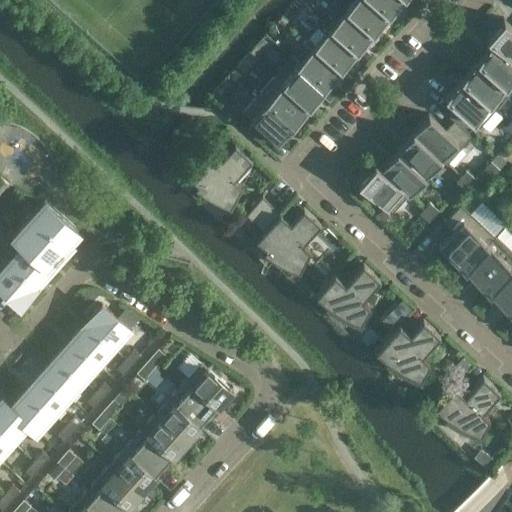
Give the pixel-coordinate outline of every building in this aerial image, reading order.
[(373,33),(389,15),(372,0),(353,0),(346,8),(339,1),(339,2),(373,33)] [(402,0),(372,0),(389,15),(402,0)] [(357,50),(373,33),(339,2),(333,7),(341,14),(330,26),(323,19),(323,20),(357,50)] [(486,35),(492,41),(511,58),(511,24),(503,16),(486,35)] [(341,68),(357,50),(323,20),(317,25),(325,32),(314,44),(307,37),(341,68)] [(325,86),(341,68),(307,37),(301,43),(309,50),(298,62),(291,55),(290,55),(325,86)] [(506,83),(511,76),(511,58),(492,41),(477,57),(506,83)] [(325,86),(290,55),(285,61),(293,68),(283,79),(275,73),(274,73),(309,104),(325,86)] [(511,89),(506,83),(477,57),(461,76),(496,107),(511,89)] [(309,104),(274,73),(259,91),(293,122),(309,104)] [(496,107),(461,76),(444,94),(479,126),(496,107)] [(293,122),(259,91),(242,110),(260,126),(274,139),(277,141),(293,122)] [(231,115),(236,109),(227,100),(221,106),(231,115)] [(411,132),(440,157),(446,163),(472,134),(454,118),(445,128),(428,113),(411,132)] [(247,122),(243,126),(266,148),(274,139),(260,126),(256,130),(247,122)] [(425,175),(440,157),(411,132),(396,149),(425,175)] [(233,177),(252,157),(235,142),(221,156),(211,146),(187,172),(201,184),(216,193),(232,200),(241,184),(233,177)] [(409,192),(425,175),(396,149),(380,166),(409,192)] [(491,160),(485,166),(494,174),(499,168),(491,160)] [(409,192),(380,166),(374,161),(357,180),(392,211),(409,192)] [(494,174),(485,166),(480,171),(489,179),(494,174)] [(466,169),(460,176),(469,184),(475,177),(466,169)] [(469,184),(460,176),(456,181),(465,189),(469,184)] [(0,183),(0,189),(2,191),(8,183),(4,179),(0,183)] [(264,226),(281,209),(264,193),(247,210),(264,226)] [(0,269),(0,285),(19,303),(67,249),(63,245),(78,228),(44,197),(12,233),(24,243),(0,269)] [(494,231),(506,220),(483,197),(472,208),(494,231)] [(430,201),(425,206),(434,214),(439,209),(430,201)] [(439,243),(464,267),(494,235),(460,202),(443,221),(452,229),(439,243)] [(0,219),(8,211),(1,204),(0,204),(0,219)] [(302,241),(320,222),(303,206),(290,220),(280,211),(255,236),(269,248),(284,257),(301,264),(309,248),(302,241)] [(428,221),(434,214),(425,206),(419,212),(428,221)] [(511,229),(506,223),(498,231),(511,245),(511,229)] [(488,290),(511,264),(511,251),(494,235),(464,267),(488,290)] [(362,297),(380,278),(363,262),(350,276),(339,267),(315,293),(329,304),(344,313),(360,321),(369,304),(362,297)] [(511,264),(488,290),(511,312),(511,264)] [(102,303),(86,321),(112,345),(128,327),(102,303)] [(422,354),(440,334),(423,318),(409,332),(399,323),(375,349),(389,360),(404,370),(420,377),(429,360),(422,354)] [(97,362),(112,345),(86,321),(70,338),(97,362)] [(97,362),(70,338),(55,355),(82,379),(97,362)] [(125,356),(124,357),(132,364),(133,363),(141,354),(133,347),(125,356)] [(165,353),(158,347),(147,359),(154,366),(165,353)] [(180,363),(189,371),(201,359),(192,350),(180,363)] [(67,396),(82,379),(55,355),(40,372),(67,396)] [(116,367),(123,373),(132,364),(124,357),(116,367)] [(143,378),(154,366),(147,359),(136,371),(143,378)] [(201,360),(178,386),(208,413),(217,403),(218,404),(219,403),(218,401),(229,389),(231,390),(232,388),(201,360)] [(67,396),(40,372),(25,389),(52,413),(67,396)] [(481,410),(500,390),(483,374),(469,389),(459,379),(435,405),(448,416),(464,426),(480,433),(489,417),(481,410)] [(104,380),(95,390),(102,397),(111,387),(104,380)] [(208,413),(178,386),(155,411),(185,438),(197,425),(198,426),(200,425),(198,423),(208,413)] [(36,430),(52,413),(25,389),(10,405),(10,406),(27,422),(36,430)] [(86,400),(94,406),(102,397),(95,390),(86,400)] [(0,427),(12,439),(27,422),(10,406),(10,405),(1,397),(0,398),(0,427)] [(120,403),(113,397),(102,409),(109,416),(120,403)] [(99,428),(109,416),(102,409),(91,421),(99,428)] [(173,452),(185,438),(155,411),(133,436),(163,463),(172,453),(173,454),(175,453),(173,452)] [(74,413),(65,424),(72,431),(81,420),(74,413)] [(57,433),(64,439),(72,431),(65,424),(57,433)] [(0,452),(12,439),(0,427),(0,452)] [(154,474),(163,463),(133,436),(110,462),(140,488),(152,475),(154,476),(155,475),(154,474)] [(75,454),(68,447),(57,459),(65,466),(75,454)] [(42,450),(34,458),(41,465),(49,456),(42,450)] [(25,469),(32,475),(41,465),(34,458),(25,469)] [(54,478),(65,466),(57,459),(46,472),(54,478)] [(140,488),(110,462),(88,487),(116,511),(119,511),(127,503),(129,504),(130,503),(128,502),(140,488)] [(12,483),(4,493),(11,499),(20,489),(12,483)] [(116,511),(88,487),(65,511),(116,511)] [(0,496),(0,506),(2,509),(11,499),(4,493),(0,496)] [(23,511),(31,504),(23,497),(12,510),(14,511),(23,511)]
